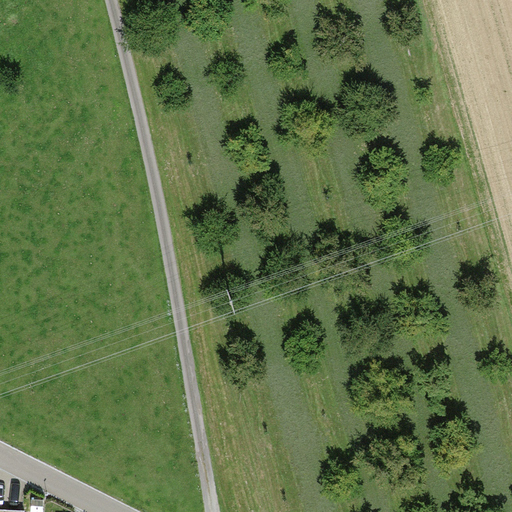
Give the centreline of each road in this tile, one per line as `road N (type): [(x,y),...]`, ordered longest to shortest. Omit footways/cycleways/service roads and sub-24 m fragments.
road 1 (track): [(108,0),(175,278),(213,511)]
road 2 (residential): [(112,511),(0,454)]
